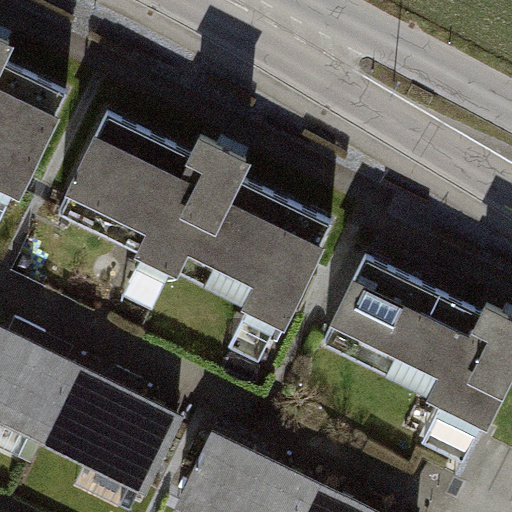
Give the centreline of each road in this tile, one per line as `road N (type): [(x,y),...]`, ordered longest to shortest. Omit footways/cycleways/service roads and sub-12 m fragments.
road 1 (primary): [(270,11),(367,103),(511,188)]
road 2 (primary): [(511,105),(394,44),(270,11)]
